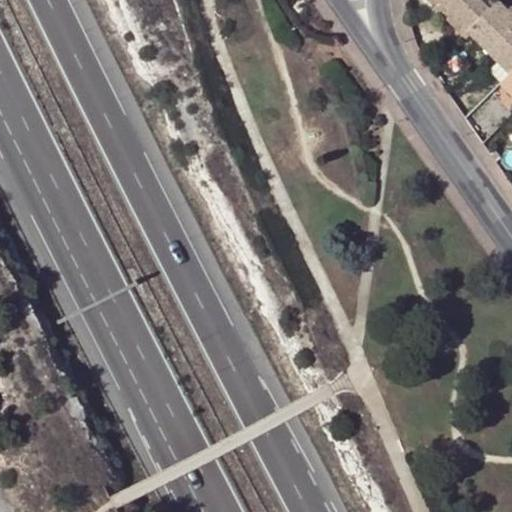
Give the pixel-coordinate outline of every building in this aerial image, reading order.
[(426,0),(441,15),(448,9),(439,0),(426,0)] [(439,0),(448,9),(441,15),(463,38),(470,32),(493,8),(484,0),(439,0)] [(498,0),(484,0),(493,8),(500,1),(498,0)] [(511,13),(511,12),(500,1),(493,8),(470,32),(491,54),(511,33),(511,13)] [(511,33),(491,54),(508,72),(509,71),(511,71),(511,33)] [(511,73),(501,84),(511,96),(511,73)]
